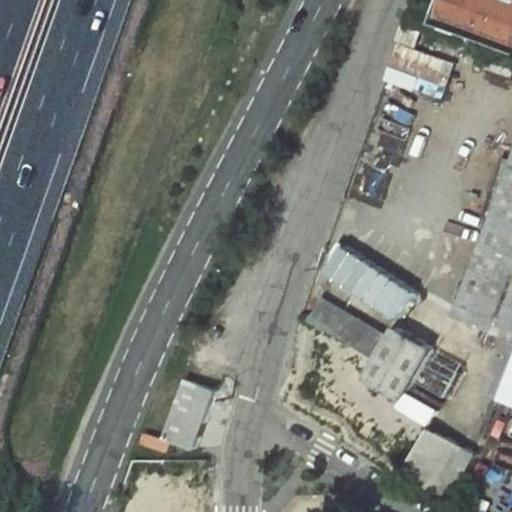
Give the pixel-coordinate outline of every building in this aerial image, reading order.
[(511,0),(448,0),(441,21),(511,46),(511,0)] [(422,33),(405,25),(400,41),(417,47),(422,33)] [(511,179),(461,316),(511,336),(511,179)] [(414,294),(347,250),(333,271),(399,316),(414,294)] [(389,337),(326,300),(314,319),(378,356),(389,337)] [(436,349),(401,328),(372,378),(406,399),(436,349)] [(511,340),(490,396),(505,401),(511,384),(511,340)] [(395,398),(298,342),(287,370),(298,374),(284,401),(348,437),(344,444),(404,480),(435,428),(393,402),(395,398)] [(218,390),(190,380),(168,437),(196,448),(218,390)] [(479,454),(437,429),(407,479),(449,504),(479,454)] [(171,511),(169,478),(137,481),(139,511),(171,511)]
